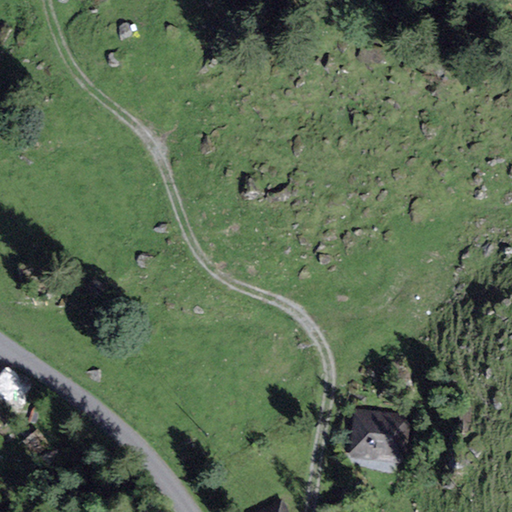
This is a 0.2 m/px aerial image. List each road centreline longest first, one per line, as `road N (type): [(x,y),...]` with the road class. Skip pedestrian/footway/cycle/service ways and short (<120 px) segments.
road 1 (track): [(54,0),(79,70),(156,142),(200,257),(218,276),(304,319),(325,350),(330,388),(309,511)]
road 2 (unclassified): [(0,343),(135,443),(192,511)]
